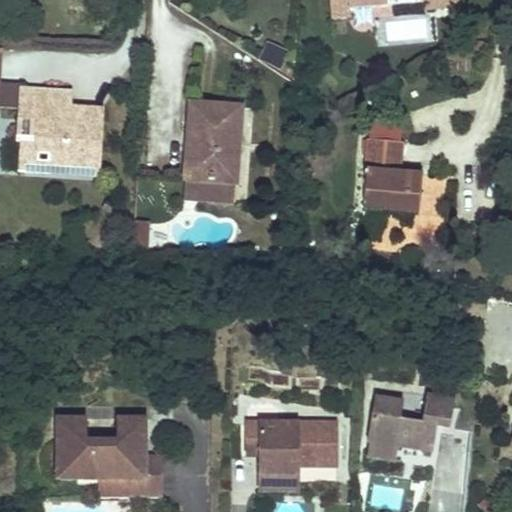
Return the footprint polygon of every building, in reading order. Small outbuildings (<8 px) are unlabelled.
[(329,0),(330,13),(349,11),(349,5),(416,3),(416,8),(455,7),(454,0),(329,0)] [(39,111),(40,96),(20,95),(19,125),(27,126),(35,126),(34,150),(33,155),(48,156),(48,171),(76,173),(77,166),(97,168),(100,114),(79,113),(79,121),(68,121),(69,112),(39,111)] [(70,97),(40,96),(39,111),(69,112),(70,97)] [(236,183),(241,108),(191,104),(186,179),(208,180),(206,196),(231,198),(233,182),(236,183)] [(79,121),(79,113),(69,112),(68,121),(79,121)] [(34,150),(35,126),(27,126),(26,138),(21,138),(21,149),(34,150)] [(398,172),(399,144),(368,142),(363,204),(365,209),(384,210),(384,213),(419,215),(421,174),(398,172)] [(97,179),(97,168),(77,166),(76,173),(48,171),(48,156),(33,155),(34,150),(21,149),(19,175),(97,179)] [(208,180),(186,179),(185,194),(206,196),(208,180)] [(148,221),(133,220),(130,265),(145,264),(148,221)] [(402,402),(374,397),(367,441),(369,442),(397,446),(431,452),(436,426),(442,427),(449,428),(453,400),(426,396),(421,422),(399,419),(402,402)] [(59,415),(58,477),(101,477),(146,478),(146,455),(146,451),(140,451),(140,438),(146,438),(147,417),(119,416),(119,440),(86,440),(87,416),(59,415)] [(259,430),(247,430),(247,455),(259,455),(260,473),(298,473),(298,465),(336,465),(336,421),(259,421),(259,430)] [(259,421),(247,421),(247,430),(259,430),(259,421)] [(442,427),(436,426),(431,452),(437,453),(442,427)] [(397,446),(369,442),(367,456),(394,461),(397,446)] [(162,455),(146,455),(146,478),(101,477),(100,494),(161,495),(162,455)] [(298,473),(260,473),(260,490),(298,490),(298,473)]
